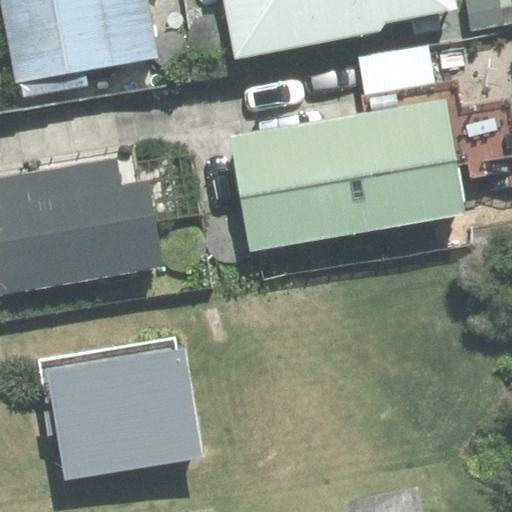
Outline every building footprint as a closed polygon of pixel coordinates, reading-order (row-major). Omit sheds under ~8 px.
[(75,79),(150,65),(139,0),(0,0),(0,12),(13,88),(18,86),(20,100),(77,90),(75,79)] [(375,34),(449,19),(444,0),(215,0),(229,67),(376,38),(375,34)] [(511,1),(476,5),(479,40),(511,37),(511,1)] [(439,107),(225,145),(246,259),(459,223),(439,107)] [(110,170),(0,187),(0,300),(155,277),(141,191),(115,195),(110,170)] [(178,356),(42,378),(60,487),(197,464),(178,356)]
